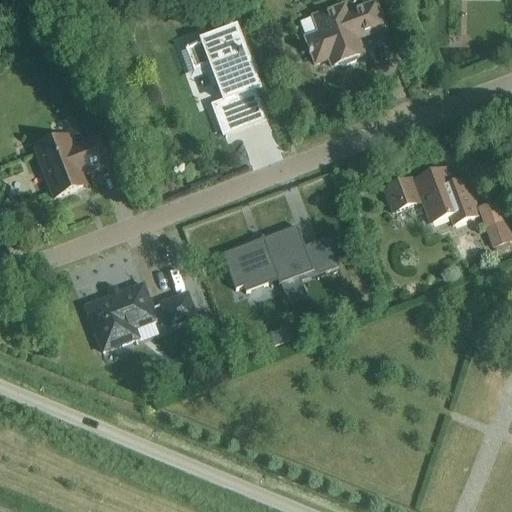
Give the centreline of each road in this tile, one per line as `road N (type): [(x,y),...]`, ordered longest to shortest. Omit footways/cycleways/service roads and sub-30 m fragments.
road 1 (residential): [(0,268),(38,265),(511,87)]
road 2 (unclassified): [(294,511),(0,388)]
